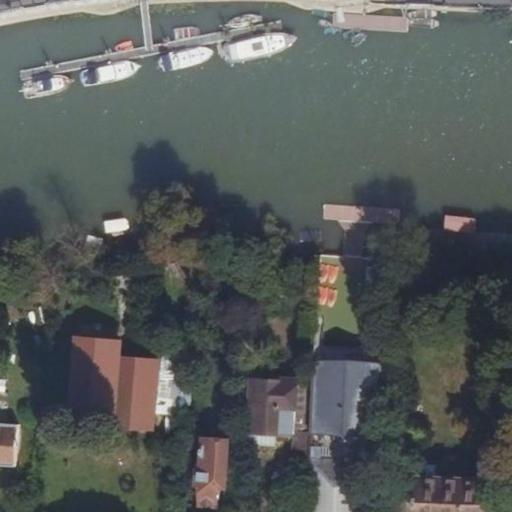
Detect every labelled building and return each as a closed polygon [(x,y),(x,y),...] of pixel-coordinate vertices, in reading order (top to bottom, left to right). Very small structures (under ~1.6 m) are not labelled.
[(108,354),(81,352),(77,408),(104,410),(105,404),(117,404),(119,374),(107,373),(108,354)] [(309,511),(370,511),(376,356),(316,352),(315,385),(313,434),(309,511)] [(370,511),(382,511),(384,489),(389,357),(376,356),(370,511)] [(297,435),(297,433),(313,434),(315,385),(255,381),(251,432),(297,435)] [(0,466),(19,468),(21,427),(0,424),(0,466)] [(205,487),(204,504),(218,506),(220,506),(221,495),(223,495),(224,487),(228,488),(231,441),(208,440),(207,466),(202,470),(202,486),(205,487)] [(492,511),(493,484),(422,481),(421,511),(492,511)] [(221,495),(220,506),(218,506),(217,511),(232,511),(233,489),(228,488),(224,487),(223,495),(221,495)]
